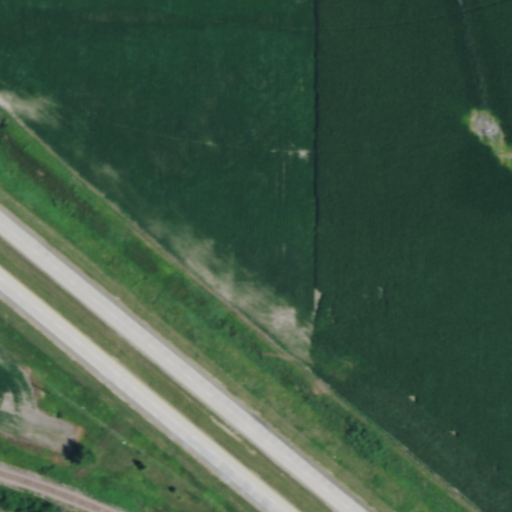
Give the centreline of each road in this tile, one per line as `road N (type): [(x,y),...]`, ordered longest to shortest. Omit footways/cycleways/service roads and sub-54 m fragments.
road 1 (trunk): [(352,511),(0,221)]
road 2 (trunk): [(0,288),(275,511)]
